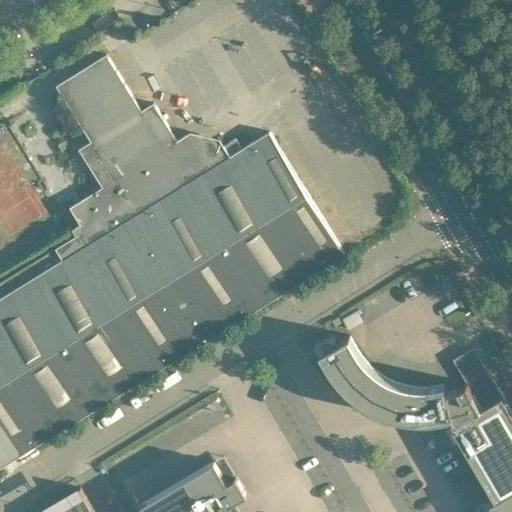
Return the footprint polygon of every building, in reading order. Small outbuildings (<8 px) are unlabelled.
[(418,0),(415,0),(405,6),(411,16),(424,9),(418,0)] [(0,467),(4,465),(36,445),(346,254),(345,253),(270,131),(243,148),(236,138),(218,149),(191,143),(186,135),(178,140),(154,102),(142,110),(107,54),(90,64),(57,84),(92,140),(80,148),(103,186),(89,195),(71,206),(82,223),(86,229),(77,234),(0,281),(0,467)] [(343,318),(349,329),(363,320),(357,310),(343,318)] [(329,335),(317,342),(323,351),(320,353),(321,353),(328,366),(331,371),(335,376),(338,381),(342,385),(346,389),(351,393),(355,397),(360,401),(365,404),(370,407),(375,410),(380,412),(386,414),(391,416),(397,418),(403,419),(408,420),(414,421),(420,421),(426,421),(432,421),(438,420),(443,419),(453,417),(455,423),(452,424),(491,491),(494,496),(496,500),(511,491),(511,409),(503,395),(494,380),(494,379),(477,350),(455,362),(467,382),(467,383),(459,388),(448,391),(446,382),(445,383),(444,384),(438,385),(431,386),(431,385),(430,385),(430,386),(425,386),(420,386),(415,386),(410,385),(405,384),(400,382),(395,381),(391,379),(386,377),(382,374),(378,371),(374,368),(370,365),(367,361),(364,358),(361,354),(358,349),(355,345),(353,341),(351,336),(351,334),(334,344),(335,343),(336,342),(336,341),(336,340),(336,339),(336,338),(335,337),(334,336),(333,335),(332,335),(331,335),(330,335),(329,336),(329,335)] [(239,511),(234,502),(248,494),(237,476),(228,481),(216,460),(142,504),(146,511),(239,511)] [(96,511),(82,487),(80,487),(85,494),(54,511),(96,511)] [(511,511),(511,491),(496,500),(490,503),(491,505),(492,504),(496,511),(511,511)]
